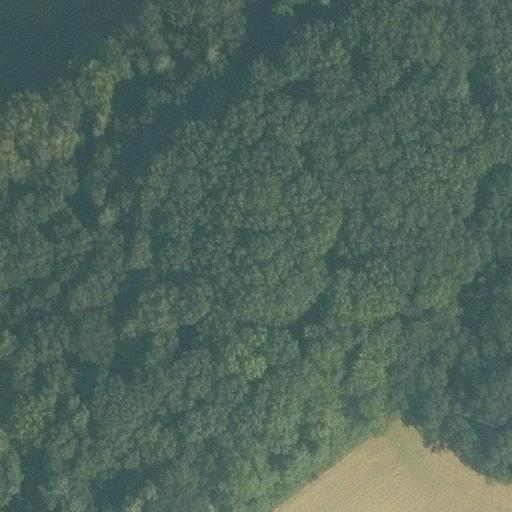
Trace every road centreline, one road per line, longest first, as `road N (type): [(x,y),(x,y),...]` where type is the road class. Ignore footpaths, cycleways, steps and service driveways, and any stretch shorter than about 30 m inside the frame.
road 1 (track): [(266,443),(211,443),(170,473),(146,475),(131,446),(134,278),(118,261),(87,261),(0,303)]
road 2 (track): [(511,259),(324,392),(183,511)]
